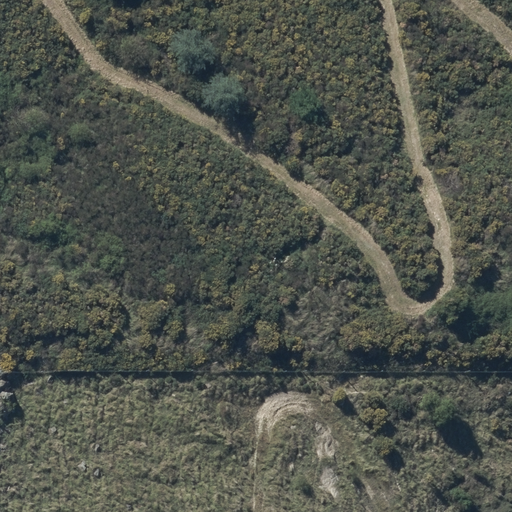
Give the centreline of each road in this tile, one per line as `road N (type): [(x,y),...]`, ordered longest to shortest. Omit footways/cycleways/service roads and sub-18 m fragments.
road 1 (track): [(55,0),(81,49),(141,89),(230,129),(309,185),(352,226),(404,304),(424,307),(444,292),(447,272),(396,0)]
road 2 (track): [(257,511),(263,419),(283,406),(310,405),(343,438),(376,511)]
